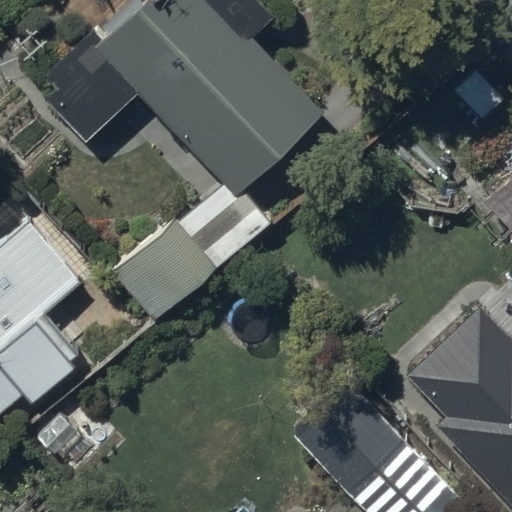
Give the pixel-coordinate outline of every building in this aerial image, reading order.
[(86,129),(139,82),(224,173),(181,212),(176,207),(115,262),(157,308),(216,256),(219,259),(270,213),(241,181),(325,103),(253,26),(275,6),(268,0),(130,0),(101,28),(94,20),(49,62),(62,76),(48,89),(86,129)] [(511,225),(511,161),(480,193),(511,225)] [(0,406),(23,387),(31,397),(81,354),(42,308),(81,276),(32,218),(0,244),(0,406)] [(473,353),(409,413),(502,511),(511,511),(511,366),(499,379),(473,353)] [(344,480),(373,511),(432,511),(457,489),(400,427),(344,480)]
